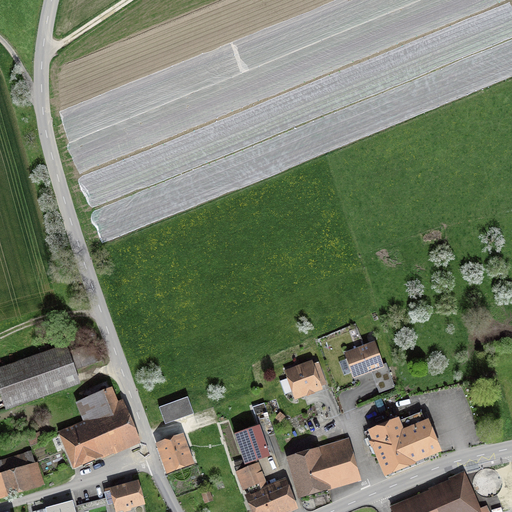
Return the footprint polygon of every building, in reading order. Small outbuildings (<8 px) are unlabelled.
[(351,373),(353,380),(384,368),(375,342),(343,353),(346,360),(339,362),(344,376),(351,373)] [(67,345),(0,368),(0,395),(6,411),(81,385),(76,371),(100,362),(94,344),(69,353),(67,345)] [(315,393),(323,390),(312,361),(284,371),(287,379),(277,383),(282,396),(291,392),(294,400),(306,396),(307,397),(315,394),(315,393)] [(118,402),(112,388),(75,403),(83,422),(57,432),(59,437),(53,440),(57,450),(63,447),(73,471),(141,444),(123,400),(118,402)] [(165,425),(194,414),(188,397),(159,408),(165,425)] [(234,436),(243,460),(245,467),(259,462),(270,458),(269,455),(274,453),(268,437),(275,434),(264,403),(251,408),(258,427),(234,436)] [(399,419),(368,432),(371,441),(369,442),(384,479),(417,465),(416,464),(442,454),(428,421),(425,422),(422,413),(400,422),(399,419)] [(40,432),(27,437),(31,448),(44,443),(40,432)] [(183,435),(155,445),(166,475),(194,465),(183,435)] [(286,459),(298,500),(362,481),(349,439),(318,448),(319,449),(286,459)] [(0,499),(45,486),(37,463),(35,464),(31,451),(0,460),(0,499)] [(237,472),(236,472),(250,511),(295,511),(298,511),(287,479),(267,486),(259,462),(245,467),(243,460),(234,463),(237,472)] [(489,511),(487,506),(480,509),(464,472),(448,479),(449,481),(428,489),(429,491),(389,508),(391,511),(489,511)] [(145,505),(139,481),(115,488),(114,487),(104,490),(104,493),(103,494),(105,506),(112,504),(115,511),(122,511),(129,511),(131,511),(131,509),(145,505)] [(213,501),(210,491),(201,494),(205,504),(213,501)]
